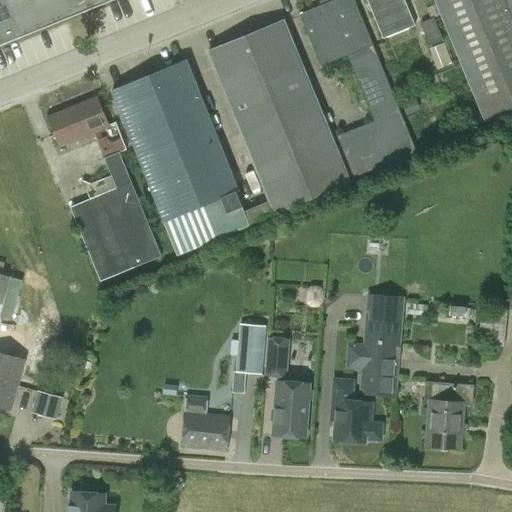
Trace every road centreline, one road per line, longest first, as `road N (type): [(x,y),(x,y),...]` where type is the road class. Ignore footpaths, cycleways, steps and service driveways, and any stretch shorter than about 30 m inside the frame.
road 1 (residential): [(511,485),(0,450)]
road 2 (unclassified): [(0,96),(235,0)]
road 3 (unknown): [(318,471),(332,299),(361,289)]
